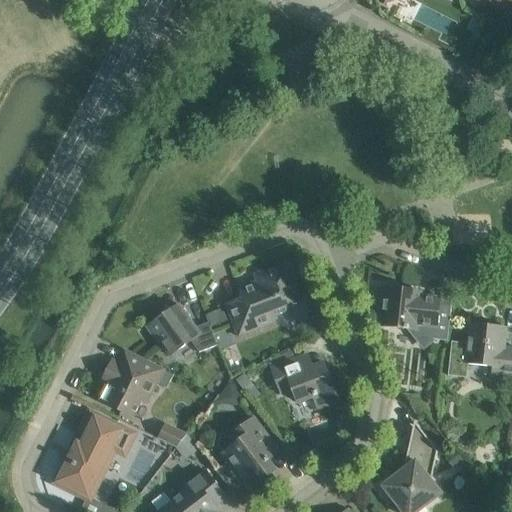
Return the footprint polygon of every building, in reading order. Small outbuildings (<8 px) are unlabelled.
[(414,0),(417,9),(418,10),(434,5),(431,0),(414,0)] [(511,0),(487,0),(511,12),(511,0)] [(293,287),(298,285),(289,262),(266,271),(269,278),(239,289),(243,299),(226,306),(238,337),(274,323),(272,318),(301,307),(293,287)] [(402,331),(412,345),(420,338),(447,341),(452,301),(451,301),(450,306),(440,305),(440,300),(418,297),(419,291),(387,287),(383,326),(402,329),(402,331)] [(218,346),(205,314),(208,323),(195,328),(179,305),(147,328),(158,343),(159,342),(170,356),(191,341),(199,353),(218,346)] [(212,327),(230,320),(226,309),(208,315),(212,327)] [(492,374),(511,375),(511,348),(504,348),(506,328),(469,324),(467,344),(453,342),(451,342),(448,376),(449,376),(449,374),(465,376),(466,364),(493,366),(492,374)] [(111,377),(99,401),(133,418),(141,402),(147,404),(157,384),(164,370),(135,356),(123,350),(118,363),(113,360),(106,374),(111,377)] [(297,359),(272,369),(281,393),(292,389),(298,403),(313,397),(318,409),(338,402),(323,363),(302,372),(297,359)] [(254,398),(259,394),(243,373),(235,380),(244,393),(247,390),(254,398)] [(102,476),(125,429),(93,413),(70,459),(67,457),(54,483),(86,499),(99,475),(102,476)] [(218,472),(217,470),(216,471),(232,493),(233,492),(231,490),(242,482),(249,491),(276,471),(262,452),(273,443),(254,418),(229,437),(234,444),(221,455),(228,464),(218,472)] [(161,440),(177,448),(188,434),(168,425),(161,440)] [(200,429),(190,437),(198,448),(209,440),(200,429)] [(402,511),(416,511),(440,494),(431,481),(437,454),(421,431),(411,438),(403,471),(383,487),(402,511)] [(201,452),(198,448),(190,437),(188,434),(177,448),(187,462),(201,452)] [(219,511),(216,507),(227,498),(205,471),(183,488),(186,492),(158,511),(219,511)] [(86,499),(80,511),(116,511),(93,500),(87,497),(86,499)]
